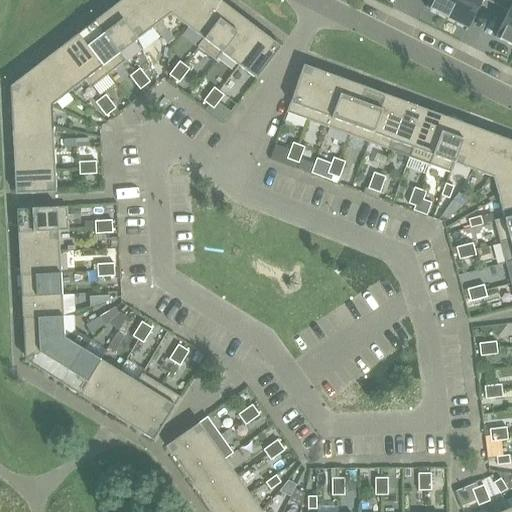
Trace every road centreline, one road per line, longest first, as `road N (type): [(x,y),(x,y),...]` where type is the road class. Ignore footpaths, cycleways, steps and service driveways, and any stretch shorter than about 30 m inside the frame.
road 1 (residential): [(287,379),(256,333),(164,274),(150,142),(171,137),(227,177)]
road 2 (residential): [(414,291),(435,408),(427,419),(319,422),(287,379)]
road 3 (residential): [(227,177),(262,202),(402,257),(414,291)]
road 4 (residential): [(511,97),(319,4)]
road 5 (residential): [(319,4),(227,177)]
road 6 (residential): [(287,379),(414,291)]
